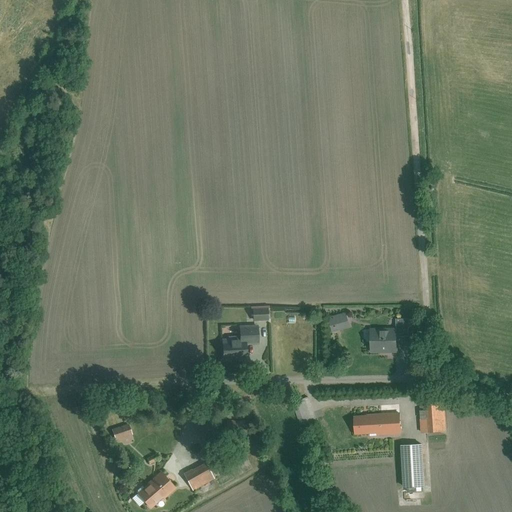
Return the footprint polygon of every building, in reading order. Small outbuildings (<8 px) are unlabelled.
[(328,320),(331,333),(350,329),(347,316),(328,320)] [(236,323),(237,338),(258,337),(258,322),(236,323)] [(370,330),(370,353),(399,352),(399,329),(370,330)] [(222,345),(222,362),(246,361),(245,345),(222,345)] [(307,397),(290,403),(299,426),(316,420),(307,397)] [(421,403),(421,434),(443,434),(443,403),(421,403)] [(354,416),(354,434),(399,434),(399,416),(354,416)] [(112,429),(115,440),(132,435),(129,424),(112,429)] [(401,446),(403,486),(425,485),(424,445),(401,446)] [(147,459),(150,465),(160,461),(157,455),(147,459)] [(183,476),(191,490),(213,477),(206,464),(183,476)] [(135,493),(147,508),(172,489),(160,473),(135,493)]
